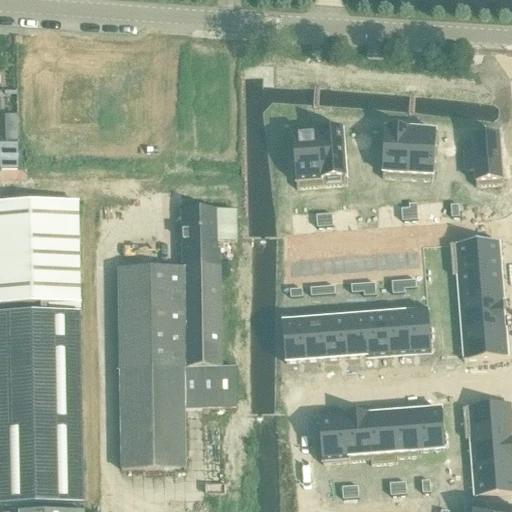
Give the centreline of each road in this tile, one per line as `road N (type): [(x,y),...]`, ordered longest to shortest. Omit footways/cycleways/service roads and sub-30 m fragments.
road 1 (tertiary): [(0,4),(511,38)]
road 2 (residential): [(218,176),(224,511)]
road 3 (residential): [(511,382),(299,400)]
road 4 (residential): [(66,188),(218,176)]
